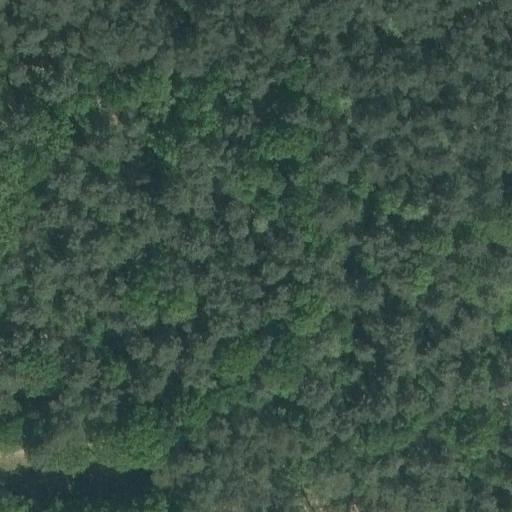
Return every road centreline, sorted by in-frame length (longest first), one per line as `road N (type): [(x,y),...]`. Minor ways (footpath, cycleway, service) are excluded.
road 1 (track): [(296,0),(287,511)]
road 2 (track): [(0,253),(42,405)]
